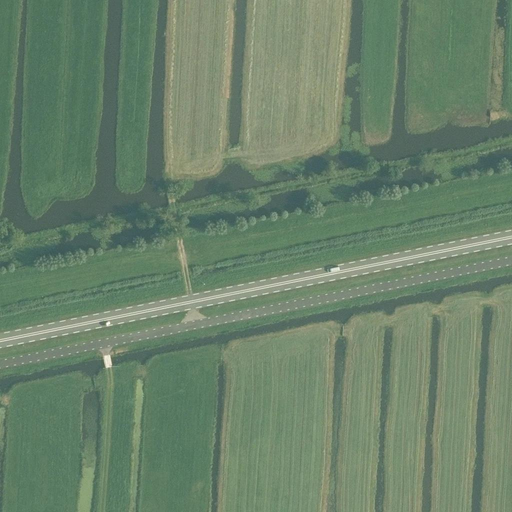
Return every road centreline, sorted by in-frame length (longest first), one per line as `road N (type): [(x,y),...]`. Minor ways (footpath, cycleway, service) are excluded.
road 1 (primary): [(0,341),(511,237)]
road 2 (unclassified): [(511,258),(0,362)]
road 3 (track): [(100,511),(107,369),(99,342)]
road 4 (track): [(169,177),(194,322)]
